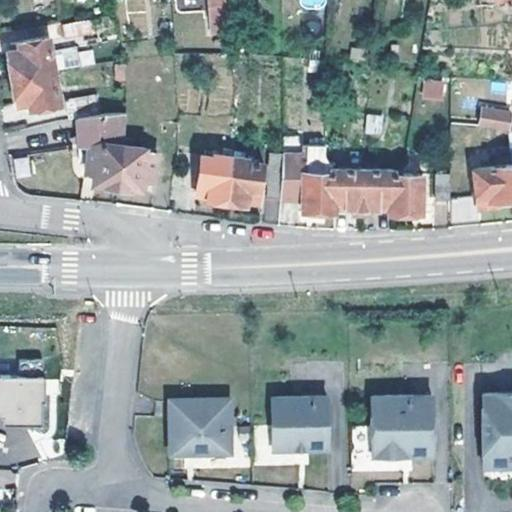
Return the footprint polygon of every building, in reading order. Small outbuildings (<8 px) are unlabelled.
[(232,19),(230,0),(212,0),(215,35),(233,33),(232,19)] [(463,0),(439,0),(438,10),(464,7),(463,0)] [(90,19),(63,23),(66,39),(93,34),(90,19)] [(124,36),(122,22),(106,24),(108,39),(124,36)] [(65,107),(59,71),(53,38),(23,43),(24,50),(11,53),(16,78),(20,106),(33,104),(35,112),(65,107)] [(94,63),(92,46),(56,51),(58,69),(94,63)] [(440,99),(444,82),(425,78),(421,95),(440,99)] [(126,129),(129,113),(130,108),(90,115),(90,118),(86,147),(80,147),(78,161),(88,163),(87,172),(96,173),(95,186),(120,189),(127,143),(126,129)] [(366,114),(364,133),(380,135),(382,115),(366,114)] [(481,130),(511,134),(511,124),(511,117),(483,114),(481,130)] [(86,147),(90,118),(83,118),(80,147),(86,147)] [(148,146),(127,143),(120,189),(141,192),(141,190),(154,191),(160,152),(148,150),(148,146)] [(284,149),(283,158),(306,160),(307,160),(308,150),(284,149)] [(332,150),(308,150),(307,160),(306,160),(305,175),(338,176),(338,171),(332,150)] [(230,204),(236,155),(216,153),(215,155),(206,155),(200,197),(210,198),(209,201),(230,204)] [(262,205),(268,162),(258,160),(258,158),(236,155),(230,204),(252,207),(252,205),(262,205)] [(15,178),(30,176),(28,156),(13,158),(15,178)] [(273,157),(268,200),(281,201),(283,158),(273,157)] [(338,176),(305,175),(306,160),(283,158),(281,201),(304,201),(304,215),(337,215),(337,211),(338,176)] [(511,206),(511,166),(477,171),(481,210),(511,206)] [(364,211),(365,171),(338,171),(338,176),(337,211),(364,211)] [(365,171),(364,211),(393,211),(393,177),(393,172),(365,171)] [(426,177),(393,177),(393,211),(392,216),(425,217),(426,177)] [(452,205),(453,179),(437,179),(438,205),(452,205)] [(23,379),(47,379),(47,363),(23,363),(23,379)] [(23,379),(0,378),(0,404),(23,405),(23,429),(47,429),(47,405),(49,405),(49,379),(47,379),(23,379)] [(511,395),(487,396),(488,469),(511,468),(511,395)] [(174,399),(176,455),(192,455),(192,452),(200,452),(199,454),(236,453),(234,397),(174,399)] [(375,398),(375,459),(436,459),(436,398),(375,398)] [(333,399),(277,401),(279,454),(334,452),(333,399)]
